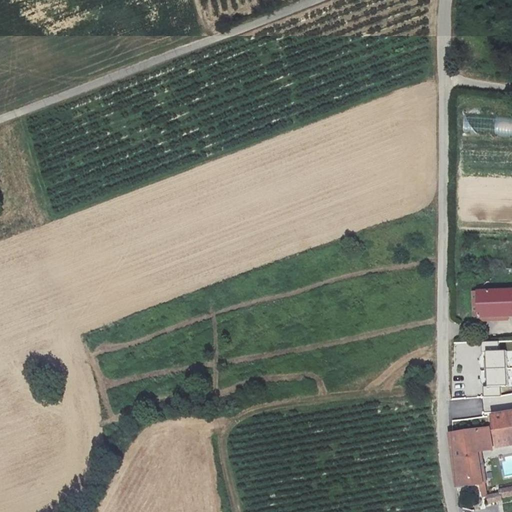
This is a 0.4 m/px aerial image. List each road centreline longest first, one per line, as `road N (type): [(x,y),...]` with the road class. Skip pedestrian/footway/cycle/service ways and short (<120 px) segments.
road 1 (unclassified): [(444,80),(444,457),(453,511)]
road 2 (residential): [(0,118),(314,0)]
road 3 (track): [(443,391),(343,397),(246,415),(224,432),(222,445),(237,511)]
